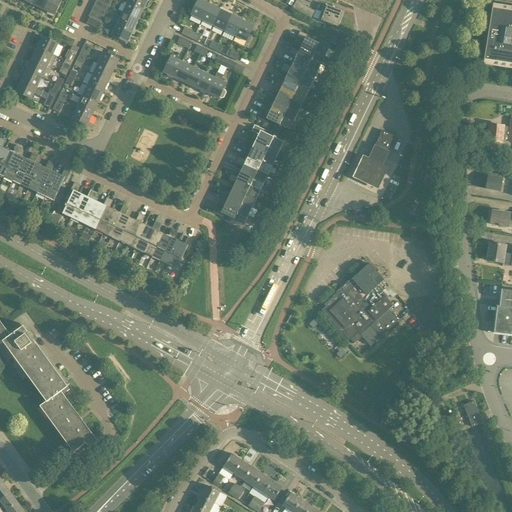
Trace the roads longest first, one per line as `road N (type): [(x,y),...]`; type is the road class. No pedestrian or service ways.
road 1 (primary): [(233,362),(412,0)]
road 2 (unclassified): [(481,354),(454,125),(467,98),(481,91),(511,95)]
road 3 (primary): [(233,362),(0,233)]
road 4 (primary): [(448,511),(372,446),(233,362)]
road 5 (primary): [(0,263),(220,381)]
road 6 (residential): [(237,125),(188,221),(85,173),(95,151)]
road 7 (primary): [(220,381),(335,448),(414,511)]
road 8 (residential): [(32,492),(113,433),(48,342)]
road 9 (tertiary): [(98,511),(220,381)]
road 10 (residential): [(356,511),(295,466),(228,432)]
road 11 (residential): [(253,0),(275,11),(281,28),(237,125)]
